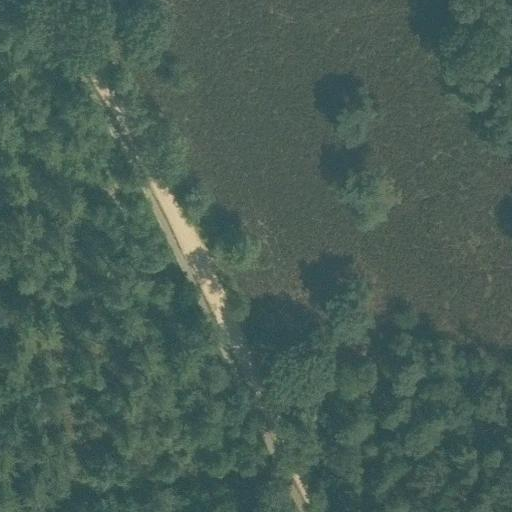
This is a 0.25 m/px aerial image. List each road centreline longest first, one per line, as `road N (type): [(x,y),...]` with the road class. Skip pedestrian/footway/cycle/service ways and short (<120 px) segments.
road 1 (track): [(42,0),(92,63),(310,511)]
road 2 (track): [(273,437),(0,475)]
